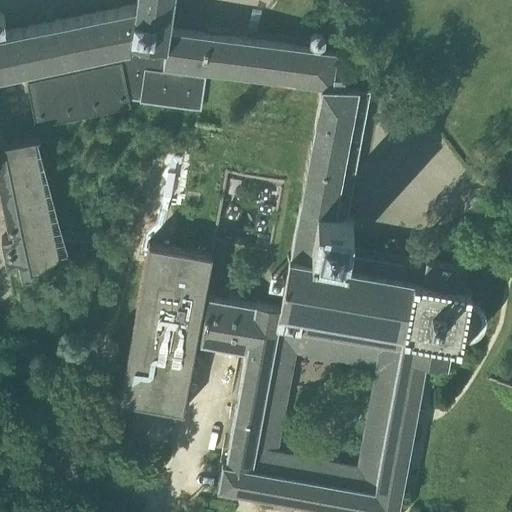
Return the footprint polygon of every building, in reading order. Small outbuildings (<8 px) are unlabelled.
[(0,187),(9,232),(13,231),(14,235),(2,237),(7,265),(19,262),(23,280),(33,278),(32,273),(66,266),(97,260),(98,241),(55,237),(37,145),(35,137),(40,136),(40,135),(5,142),(2,128),(0,127),(0,73),(24,69),(36,126),(131,107),(129,100),(201,110),(207,70),(321,87),(333,87),(334,76),(338,51),(323,49),(324,45),(325,44),(326,38),(322,33),(316,32),(311,36),(310,40),(310,42),(310,43),(310,47),(251,38),(170,27),(174,0),(136,0),(136,4),(6,30),(5,24),(6,22),(4,15),(0,12),(0,187)] [(255,302),(255,303),(208,294),(208,297),(203,322),(199,343),(246,351),(227,455),(226,461),(223,461),(217,488),(268,498),(293,502),(344,511),(398,511),(418,409),(419,405),(425,372),(427,362),(449,366),(453,344),(461,345),(462,337),(471,337),(478,334),(483,328),(486,322),(487,318),(486,312),(484,307),(481,302),(476,299),(470,296),(471,287),(464,285),(467,264),(427,257),(426,258),(349,243),(351,235),(354,217),(336,213),(349,145),(360,88),(344,88),(346,77),(334,76),(333,87),(321,87),(314,123),(310,145),(303,183),(286,277),(271,274),(269,287),(283,290),(280,306),(255,302)] [(303,183),(310,145),(198,124),(175,246),(149,241),(120,399),(139,402),(184,410),(200,321),(203,322),(208,297),(204,296),(208,279),(221,281),(225,259),(254,264),(256,257),(278,262),(293,181),(303,183)] [(506,511),(511,497),(511,385),(489,377),(444,511),(506,511)] [(102,466),(116,468),(117,459),(103,457),(102,466)] [(143,475),(145,463),(121,459),(119,471),(143,475)]
